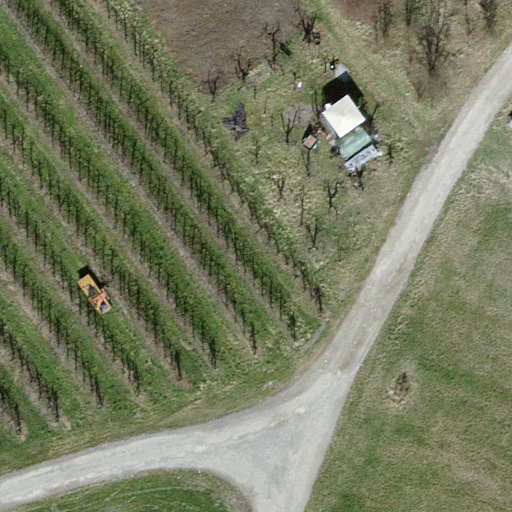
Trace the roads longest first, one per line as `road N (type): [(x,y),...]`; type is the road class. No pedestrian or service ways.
road 1 (residential): [(289,436),(458,134),(511,61)]
road 2 (residential): [(289,436),(0,509)]
